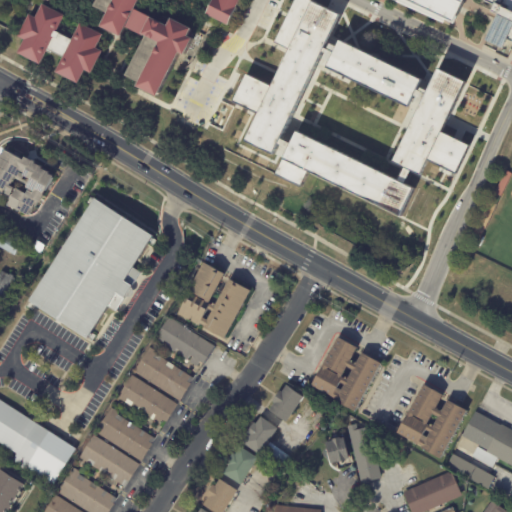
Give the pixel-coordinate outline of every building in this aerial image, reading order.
[(97,0),(93,9),(104,15),(97,29),(123,42),(128,32),(141,39),(119,81),(154,100),(178,55),(189,32),(168,21),(164,29),(131,13),(137,0),(97,0)] [(212,0),(203,19),(224,30),(239,0),(212,0)] [(341,13),(308,0),(294,0),(277,43),(289,48),(274,86),(245,75),(234,103),(258,113),(246,143),(277,155),(317,57),(325,60),(329,51),(326,50),(341,13)] [(420,0),(462,20),(471,0),(420,0)] [(511,0),(482,0),(480,5),(497,14),(482,46),(506,59),(511,45),(511,0)] [(25,17),(13,42),(19,45),(13,58),(36,69),(43,53),(63,62),(56,77),(74,86),(80,73),(89,77),(98,57),(92,54),(99,40),(74,28),(68,40),(56,35),(64,19),(39,8),(33,21),(25,17)] [(410,106),(422,77),(338,43),(327,71),(410,106)] [(464,81),(434,68),(395,164),(421,175),(427,161),(458,174),(470,145),(443,134),(464,81)] [(276,176),(302,187),(307,174),(402,215),(415,185),(294,134),(276,176)] [(29,159),(32,161),(33,160),(36,162),(35,164),(43,168),(42,169),(50,173),(49,175),(54,177),(43,196),(45,196),(41,203),(39,202),(38,205),(37,205),(34,210),(36,211),(34,214),(31,212),(29,216),(17,210),(15,212),(9,208),(10,207),(9,206),(11,201),(10,200),(12,197),(13,197),(17,190),(27,195),(29,191),(33,194),(34,192),(26,188),(28,186),(18,181),(14,188),(15,189),(10,197),(4,194),(4,195),(0,192),(0,159),(2,155),(3,156),(6,151),(23,161),(25,158),(29,159)] [(510,173),(511,174),(501,197),(494,193),(506,170),(510,173)] [(94,196),(28,300),(29,301),(26,305),(33,310),(36,306),(85,338),(106,305),(114,310),(139,271),(131,266),(146,243),(151,247),(156,239),(150,235),(152,233),(94,196)] [(10,253),(0,247),(0,241),(3,236),(10,240),(11,238),(22,244),(15,256),(10,253)] [(217,289),(209,303),(215,306),(230,279),(251,291),(225,339),(204,327),(204,326),(200,323),(199,325),(178,314),(190,292),(188,291),(204,262),(225,274),(217,289)] [(0,298),(0,272),(1,271),(8,275),(9,274),(12,275),(11,277),(21,282),(9,303),(0,298)] [(214,346),(203,364),(199,362),(196,367),(189,362),(192,358),(190,356),(187,360),(180,356),(183,353),(176,348),(174,352),(168,348),(170,345),(164,341),(162,344),(154,339),(168,317),(214,346)] [(358,348),(351,362),(356,364),(362,353),(381,364),(355,412),(336,401),(336,400),(312,386),(339,337),(358,348)] [(167,362),(193,379),(179,401),(133,372),(149,348),(156,352),(155,355),(167,362)] [(177,404),(165,422),(162,421),(159,425),(117,398),(131,375),(177,404)] [(444,396),(437,409),(442,412),(448,401),(467,411),(440,460),(422,449),(423,448),(397,434),(424,385),(444,396)] [(285,422),(269,411),(274,404),(271,402),(279,391),(281,392),(286,386),(303,397),(285,422)] [(0,400),(52,434),(77,450),(52,488),(11,462),(17,454),(0,442),(0,400)] [(129,423),(155,440),(141,463),(95,432),(111,408),(118,413),(117,415),(129,423)] [(476,412),(501,426),(502,425),(511,430),(511,466),(487,452),(488,451),(462,436),(476,412)] [(258,455),(242,443),(248,435),(246,433),(253,423),(255,424),(261,417),(277,430),(258,455)] [(376,459),(381,479),(361,483),(347,427),(355,425),(357,430),(369,427),(376,459)] [(140,465),(125,488),(79,458),(94,435),(140,465)] [(342,438),(343,438),(348,459),(345,460),(345,462),(337,463),(330,464),(325,443),(332,441),(332,440),(339,438),(339,439),(342,438)] [(273,444),(292,457),(285,467),(281,464),(279,469),(273,465),(276,461),(264,452),(270,443),(273,444)] [(254,465),(241,485),(224,473),(229,465),(226,463),(233,452),(235,454),(240,447),(258,458),(254,465)] [(489,475),(494,477),(487,490),(446,467),(453,455),(489,475)] [(80,476),(117,500),(108,511),(87,511),(57,492),(73,468),(80,473),(79,475),(80,476)] [(0,511),(0,470),(23,486),(21,489),(20,489),(9,505),(10,506),(7,511),(6,510),(4,511),(0,511)] [(443,505),(427,511),(411,511),(404,493),(449,473),(450,476),(452,474),(462,497),(443,505)] [(236,491),(222,511),(213,511),(203,505),(207,497),(205,495),(213,484),(215,486),(219,479),(237,490),(236,491)] [(80,511),(44,511),(55,496),(80,511)] [(484,511),(492,502),(506,511),(484,511)]
